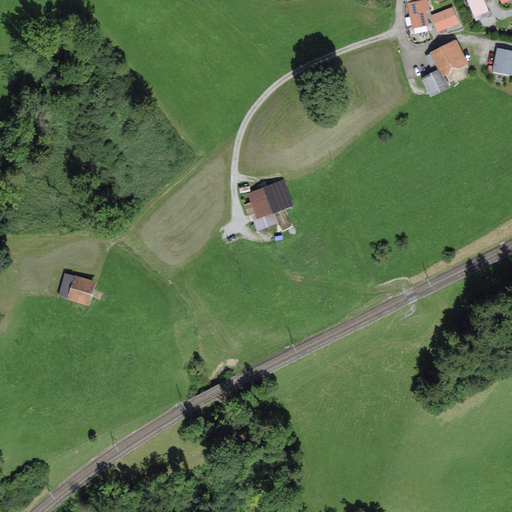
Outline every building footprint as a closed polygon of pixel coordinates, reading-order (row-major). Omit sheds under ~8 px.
[(430,10),(428,0),(421,0),(417,1),(416,0),(406,0),(413,29),(429,25),(426,11),(430,10)] [(491,14),(484,0),(467,0),(476,20),(491,14)] [(438,32),(459,23),(453,7),(431,16),(438,32)] [(428,58),(432,65),(438,62),(443,72),(465,61),(456,44),(428,58)] [(511,75),(511,50),(497,48),(492,71),(511,75)] [(431,95),(447,87),(440,74),(435,73),(423,79),(431,95)] [(280,223),(275,212),(293,205),(283,180),(248,194),(252,202),(244,205),(249,218),(252,216),(258,231),(280,223)] [(90,305),(97,281),(74,275),(67,299),(90,305)]
